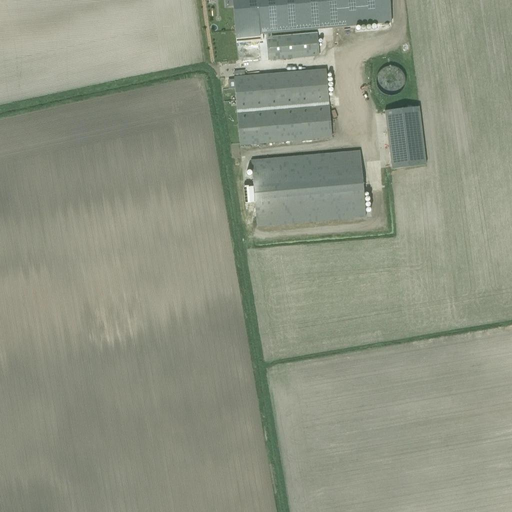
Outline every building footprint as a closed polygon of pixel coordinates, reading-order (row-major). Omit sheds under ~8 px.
[(267,38),(271,37),(271,34),(391,23),(388,0),(232,0),(236,44),(263,41),(262,35),(266,35),(267,38)] [(266,42),(268,61),(319,57),(317,34),(271,37),(267,38),(266,38),(266,42)] [(404,91),(399,67),(379,71),(384,95),(404,91)] [(234,77),(240,146),(331,138),(326,70),(234,77)] [(419,108),(384,112),(391,170),(426,166),(419,108)] [(253,185),(243,186),(244,205),(254,204),(256,227),(365,218),(359,152),(251,161),(253,185)]
